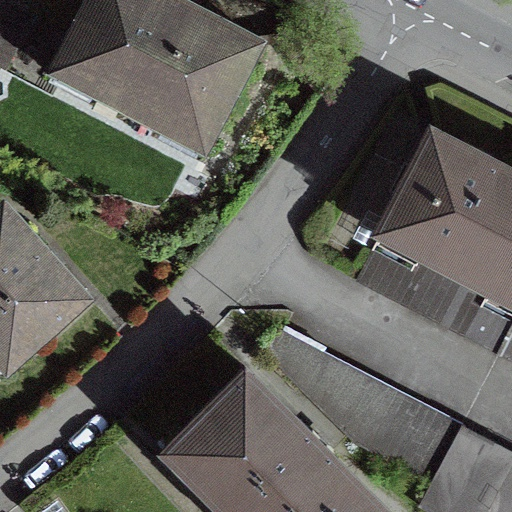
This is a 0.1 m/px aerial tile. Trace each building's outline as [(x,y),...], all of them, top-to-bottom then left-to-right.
[(90,0),(0,0),(71,37),(90,0)] [(255,39),(180,0),(90,0),(71,37),(58,62),(204,137),(255,39)] [(511,172),(433,131),(383,227),(511,293),(511,172)] [(18,226),(1,207),(0,207),(0,350),(10,361),(86,295),(22,223),(18,226)] [(511,293),(383,227),(357,277),(499,351),(511,325),(511,293)] [(511,325),(499,351),(511,357),(511,325)] [(431,482),(461,424),(284,329),(263,348),(355,442),(431,482)] [(390,511),(245,367),(164,447),(229,511),(390,511)] [(431,482),(418,505),(431,511),(511,511),(511,450),(461,424),(431,482)]
